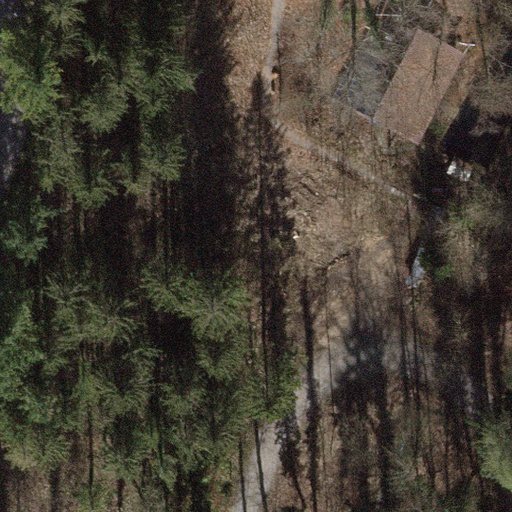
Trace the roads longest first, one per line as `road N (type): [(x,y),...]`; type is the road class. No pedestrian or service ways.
road 1 (track): [(249,511),(259,454),(293,386),(354,333),(423,352),(493,401),(511,471)]
road 2 (track): [(354,333),(427,177)]
